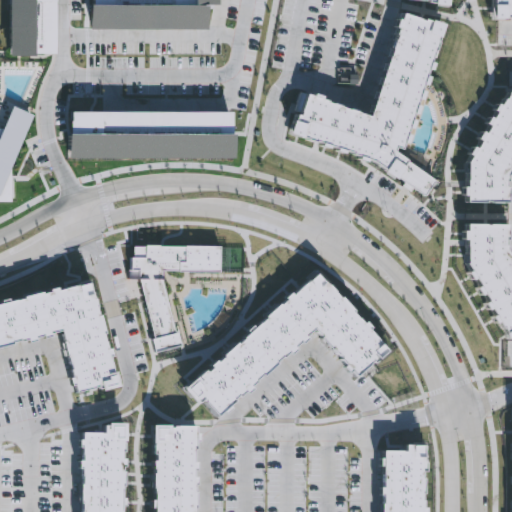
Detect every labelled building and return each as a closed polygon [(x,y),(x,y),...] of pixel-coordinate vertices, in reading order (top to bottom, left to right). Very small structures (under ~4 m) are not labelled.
[(11,0),(50,0),(50,55),(11,55),(11,0)] [(84,0),(84,24),(212,23),(211,0),(84,0)] [(490,0),(511,0),(511,18),(490,18),(490,0)] [(405,13),(443,25),(401,153),(395,151),(394,154),(436,182),(425,199),(375,165),(289,137),(304,94),(371,116),(405,13)] [(506,176),(511,165),(511,88),(508,88),(467,162),(466,204),(506,204),(506,176)] [(71,104),(71,157),(228,156),(228,103),(71,104)] [(466,268),(466,226),(505,226),(505,254),(511,266),(511,341),(508,341),(466,268)] [(0,311),(3,311),(2,307),(8,306),(8,308),(24,304),(23,302),(43,297),(44,299),(49,297),(48,293),(60,290),(61,292),(91,285),(109,352),(113,351),(117,365),(114,365),(121,393),(102,397),(101,393),(98,394),(98,392),(78,397),(76,390),(71,392),(68,382),(71,382),(59,336),(51,338),(52,342),(43,344),(43,341),(34,343),(34,346),(28,347),(28,345),(0,351),(0,311)]
